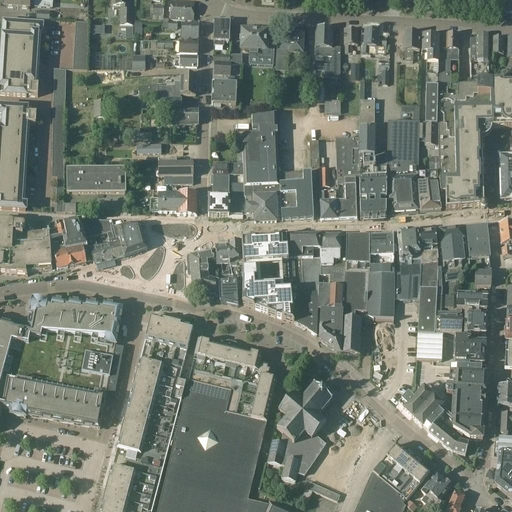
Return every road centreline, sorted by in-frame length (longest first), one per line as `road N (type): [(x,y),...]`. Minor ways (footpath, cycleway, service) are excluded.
road 1 (residential): [(511,146),(490,161),(497,322),(478,494)]
road 2 (residential): [(494,28),(253,16),(206,0)]
road 3 (residential): [(138,297),(290,335),(389,419)]
road 4 (residential): [(206,0),(202,194)]
road 5 (residential): [(202,223),(203,240),(72,283)]
road 6 (residential): [(138,297),(108,429)]
